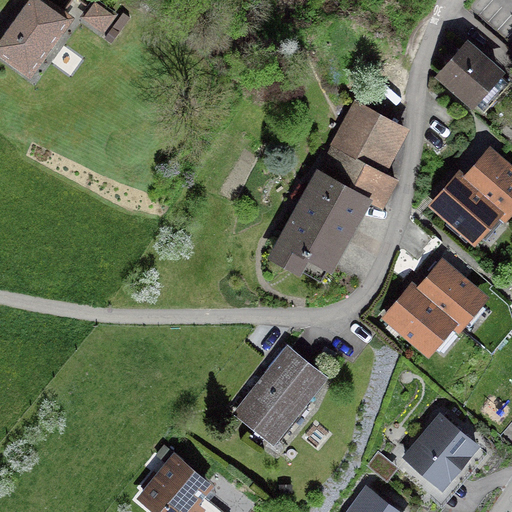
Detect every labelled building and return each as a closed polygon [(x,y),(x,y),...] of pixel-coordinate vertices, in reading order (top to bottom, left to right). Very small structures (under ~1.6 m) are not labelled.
[(50,0),(22,0),(0,32),(0,55),(31,78),(75,17),(50,0)] [(116,16),(95,1),(82,19),(104,34),(116,16)] [(468,46),(442,75),(483,112),(509,82),(468,46)] [(332,265),(382,173),(381,172),(404,131),(383,119),(391,105),(371,94),(363,109),(361,108),(338,149),(333,146),(284,238),(332,265)] [(511,170),(489,151),(464,179),(458,175),(506,216),(511,209),(511,170)] [(506,217),(506,216),(458,175),(433,204),(459,227),(463,223),(478,236),(500,212),(506,217)] [(411,286),(459,327),(481,302),(465,288),(468,284),(441,262),(417,291),(411,286)] [(459,328),(459,327),(411,286),(386,316),(413,338),(416,334),(432,348),(453,323),(459,328)] [(249,392),(236,408),(273,437),(320,378),(288,352),(254,395),(249,392)] [(476,444),(442,415),(406,457),(441,486),(476,444)] [(223,511),(200,493),(207,484),(176,459),(144,497),(161,511),(223,511)] [(395,511),(367,492),(352,511),(395,511)]
